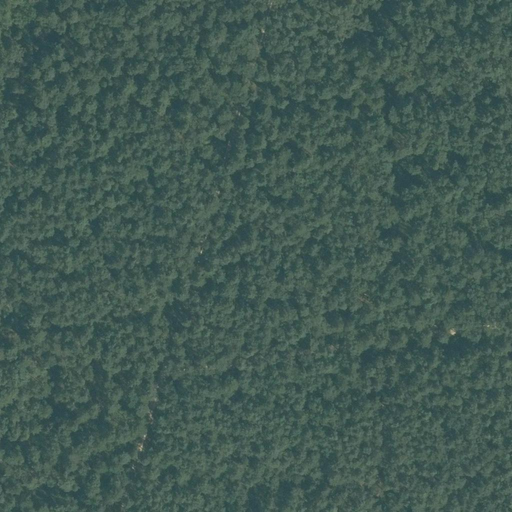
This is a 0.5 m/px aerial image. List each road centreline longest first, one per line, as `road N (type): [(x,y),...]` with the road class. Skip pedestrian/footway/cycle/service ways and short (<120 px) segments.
road 1 (track): [(272,0),(182,305),(0,332)]
road 2 (track): [(246,86),(82,98),(0,86)]
